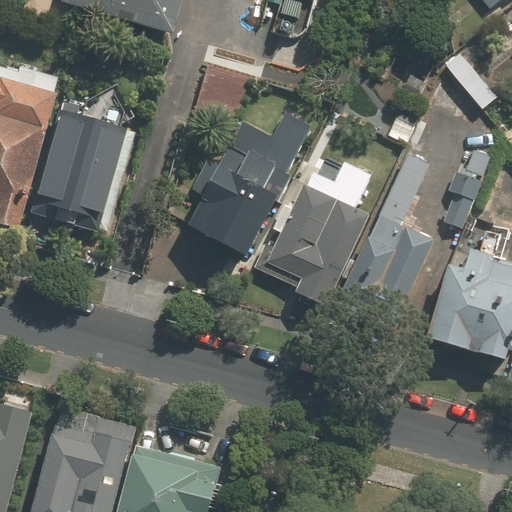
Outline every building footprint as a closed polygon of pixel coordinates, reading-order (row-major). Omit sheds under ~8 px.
[(66,0),(65,4),(175,35),(185,0),(66,0)] [(480,0),(491,12),(504,0),(480,0)] [(452,74),(479,106),(484,111),(498,99),(461,56),(447,68),(452,74)] [(0,224),(18,230),(29,192),(58,92),(53,91),(57,77),(10,64),(8,72),(0,69),(0,224)] [(479,106),(452,74),(436,106),(470,125),(479,106)] [(59,109),(35,194),(102,214),(127,128),(59,109)] [(321,129),(287,111),(270,141),(244,127),(223,166),(210,159),(192,191),(204,198),(188,228),(250,261),(321,129)] [(462,175),(456,173),(448,194),(455,197),(445,224),(466,231),(493,156),(472,148),(462,175)] [(379,219),(336,302),(390,332),(432,255),(439,242),(406,224),(404,223),(433,165),(410,154),(379,219)] [(372,219),(370,217),(309,184),(276,244),(270,240),(259,261),(255,268),(297,291),(295,295),(321,309),(323,310),(372,219)] [(511,257),(474,247),(468,270),(448,264),(426,342),(511,366),(511,257)] [(0,511),(8,511),(33,414),(0,406),(0,511)] [(114,511),(136,427),(61,408),(34,511),(114,511)] [(209,511),(221,470),(138,447),(120,511),(209,511)]
